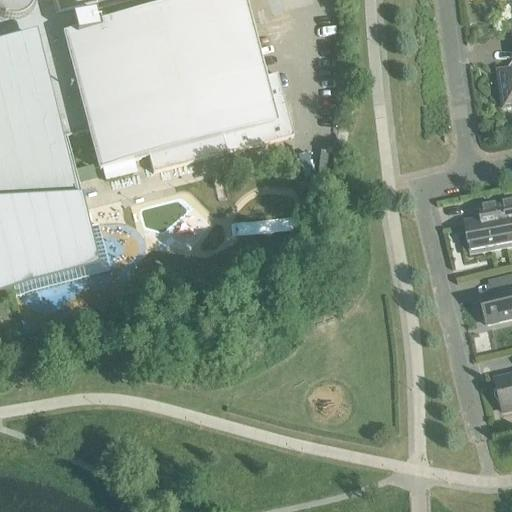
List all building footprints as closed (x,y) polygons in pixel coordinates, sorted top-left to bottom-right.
[(0,0),(0,302),(109,274),(96,228),(89,230),(65,140),(88,134),(98,172),(148,159),(152,176),(292,139),(276,77),(259,81),(238,0),(0,0)] [(511,72),(511,73),(511,72),(511,73),(499,75),(504,108),(511,107),(511,72)] [(465,225),(471,256),(511,248),(511,232),(511,230),(511,201),(484,207),(486,218),(484,218),(482,222),(481,222),(465,225)] [(485,324),(486,328),(511,321),(511,277),(497,281),(500,295),(479,300),(482,312),(481,312),(480,316),(480,319),(481,322),(484,324),(485,324)] [(494,400),(497,404),(500,405),(502,415),(511,412),(511,378),(495,383),(497,392),(495,395),(494,400)]
